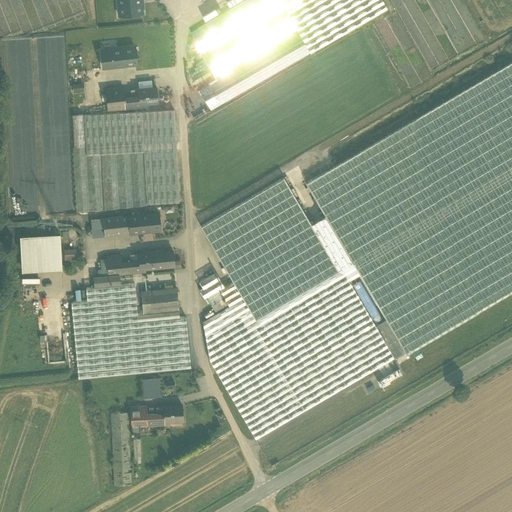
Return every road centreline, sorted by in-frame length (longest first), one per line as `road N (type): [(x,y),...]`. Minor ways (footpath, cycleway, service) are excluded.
road 1 (unclassified): [(264,491),(196,338),(180,23),(219,0)]
road 2 (secondary): [(264,491),(511,346)]
